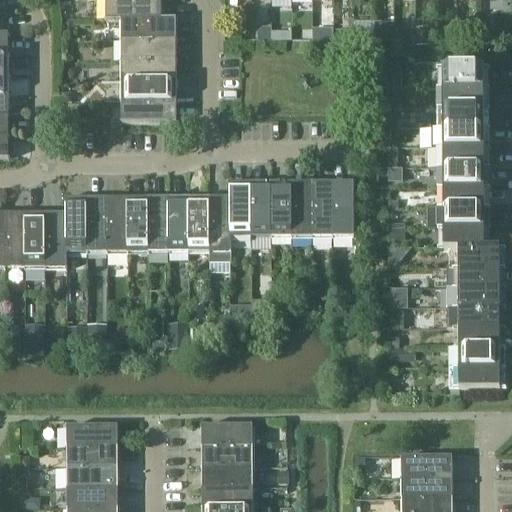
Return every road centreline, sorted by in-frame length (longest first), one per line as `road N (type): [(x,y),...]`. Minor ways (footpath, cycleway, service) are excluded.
road 1 (residential): [(37,171),(40,26),(26,0)]
road 2 (unclassified): [(37,171),(206,163)]
road 3 (residential): [(201,0),(206,163)]
road 4 (residential): [(206,163),(254,152),(355,155)]
